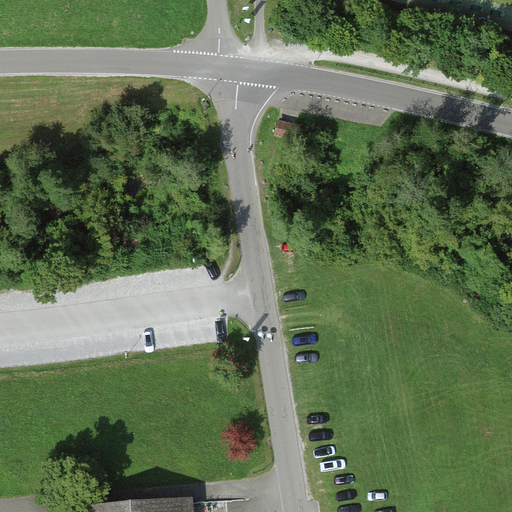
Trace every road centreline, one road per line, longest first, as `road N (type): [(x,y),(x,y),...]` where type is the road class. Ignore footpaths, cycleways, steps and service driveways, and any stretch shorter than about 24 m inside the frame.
road 1 (residential): [(298,511),(228,69)]
road 2 (tertiary): [(511,127),(342,85),(228,69)]
road 3 (tertiary): [(228,69),(0,64)]
